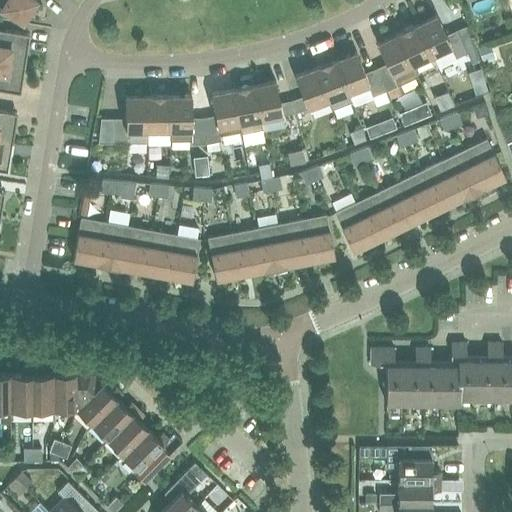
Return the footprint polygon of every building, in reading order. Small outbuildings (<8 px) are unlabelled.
[(0,0),(0,2),(2,3),(1,5),(22,18),(33,0),(0,0)] [(417,23),(432,55),(437,66),(468,51),(457,29),(446,34),(436,14),(417,23)] [(397,33),(412,65),(432,55),(417,23),(397,33)] [(457,29),(468,51),(472,62),(478,59),(467,24),(457,29)] [(0,58),(25,63),(30,33),(0,28),(0,58)] [(386,62),(375,68),(381,79),(386,90),(417,75),(412,65),(397,33),(377,42),(386,62)] [(490,42),(478,46),(483,61),(495,58),(490,42)] [(376,94),(386,90),(381,79),(375,68),(364,72),(357,51),(336,59),(352,101),(353,103),(376,94)] [(20,93),(25,63),(0,58),(0,89),(1,89),(20,93)] [(352,101),(336,59),(316,67),(328,99),(332,108),(352,101)] [(303,95),(292,99),(295,112),(328,99),(316,67),(295,74),(303,95)] [(488,89),(484,78),(471,82),(475,94),(488,89)] [(276,80),(254,84),(261,119),(295,112),(292,99),(280,102),(276,80)] [(262,129),(261,119),(254,84),(233,88),(241,131),(241,133),(262,129)] [(215,114),(203,117),(206,143),(220,140),(220,135),(241,131),(233,88),(211,93),(215,114)] [(434,95),(441,109),(455,104),(448,90),(434,95)] [(113,117),(113,142),(148,143),(148,130),(148,95),(125,95),(126,117),(113,117)] [(148,130),(170,130),(169,95),(148,95),(148,130)] [(206,143),(203,117),(192,117),(191,95),(169,95),(170,130),(170,139),(191,139),(192,142),(206,143)] [(489,113),(485,100),(472,104),(476,117),(489,113)] [(426,102),(398,113),(404,125),(431,114),(426,102)] [(0,139),(12,142),(17,112),(0,109),(0,139)] [(448,114),(453,126),(461,123),(457,111),(448,114)] [(453,126),(448,114),(439,118),(444,130),(453,126)] [(284,135),(283,117),(265,118),(266,135),(284,135)] [(391,118),(365,127),(369,137),(395,127),(391,118)] [(349,131),(354,143),(366,139),(361,126),(349,131)] [(404,131),(409,143),(418,140),(413,127),(404,131)] [(409,143),(404,131),(396,134),(400,146),(409,143)] [(486,137),(464,148),(483,188),(484,187),(484,186),(505,176),(486,137)] [(0,170),(8,171),(12,142),(0,139),(0,170)] [(358,149),(363,161),(371,157),(367,145),(358,149)] [(286,151),(290,165),(304,162),(301,147),(286,151)] [(462,198),(483,188),(464,148),(442,158),(462,198)] [(363,161),(358,149),(349,152),(354,164),(363,161)] [(206,156),(192,157),(194,176),(208,174),(206,156)] [(421,169),(440,208),(460,197),(461,199),(462,198),(442,158),(421,169)] [(156,163),(155,176),(168,177),(169,164),(156,163)] [(310,167),(314,180),(323,176),(319,164),(310,167)] [(269,166),(258,168),(259,172),(260,178),(270,177),(271,176),(270,170),(269,166)] [(314,180),(310,167),(301,171),(306,183),(314,180)] [(440,208),(421,169),(399,179),(418,218),(440,208)] [(270,177),(272,190),(282,188),(279,175),(271,176),(270,177)] [(272,190),(270,177),(260,178),(263,191),(272,190)] [(110,192),(111,179),(102,178),(101,191),(110,192)] [(111,179),(110,192),(120,193),(121,180),(111,179)] [(418,218),(399,179),(378,190),(397,228),(418,218)] [(246,181),(233,184),(236,196),(249,194),(246,181)] [(149,195),(158,196),(159,183),(150,182),(149,195)] [(168,184),(159,183),(158,196),(167,197),(168,184)] [(202,200),(203,187),(193,186),(192,199),(202,200)] [(203,187),(202,200),(211,201),(212,188),(203,187)] [(356,200),(375,239),(397,228),(378,190),(356,200)] [(353,250),(375,239),(356,200),(334,211),(353,250)] [(326,212),(302,217),(310,260),(334,255),(326,212)] [(96,263),(97,263),(105,220),(81,215),(73,258),(96,262),(96,263)] [(278,222),(287,265),(288,265),(288,264),(310,260),(302,217),(278,222)] [(197,233),(198,221),(178,219),(177,232),(197,233)] [(128,224),(105,220),(97,263),(120,268),(128,224)] [(255,226),(263,270),(287,265),(278,222),(255,226)] [(122,267),(144,271),(152,228),(128,224),(120,268),(122,268),(122,267)] [(231,231),(240,274),(262,269),(262,270),(263,270),(255,226),(231,231)] [(175,233),(152,228),(144,271),(168,275),(175,233)] [(240,274),(231,231),(207,236),(216,278),(240,274)] [(175,233),(168,275),(192,280),(200,237),(175,233)] [(458,396),(459,341),(451,341),(451,363),(440,363),(440,402),(459,402),(459,396),(458,396)] [(458,396),(459,396),(476,397),(476,358),(466,358),(466,341),(459,341),(458,396)] [(476,358),(476,397),(494,397),(494,341),(487,341),(487,358),(476,358)] [(494,341),(494,397),(511,396),(511,358),(502,358),(502,341),(494,341)] [(386,402),(404,402),(405,363),(394,363),(394,346),(371,346),(370,363),(386,364),(386,402)] [(415,363),(405,363),(404,402),(422,402),(423,346),(415,346),(415,363)] [(423,346),(422,402),(440,402),(440,363),(430,363),(430,346),(423,346)] [(23,372),(10,372),(11,408),(32,408),(32,365),(22,365),(23,372)] [(32,365),(32,408),(54,407),(53,372),(41,372),(41,365),(32,365)] [(53,365),(53,372),(54,407),(76,407),(90,371),(62,372),(62,365),(53,365)] [(111,391),(90,371),(76,407),(92,423),(117,397),(117,398),(122,393),(115,386),(111,391)] [(10,372),(0,372),(0,408),(0,421),(11,421),(11,408),(10,372)] [(117,397),(92,423),(107,438),(137,407),(131,401),(126,406),(117,398),(117,397)] [(144,413),(137,407),(107,438),(123,453),(148,427),(139,419),(144,413)] [(135,472),(144,480),(169,454),(161,446),(169,438),(162,431),(157,436),(148,427),(123,453),(138,468),(135,472)] [(58,453),(63,441),(54,438),(50,450),(58,453)] [(63,441),(58,453),(67,456),(71,444),(63,441)] [(372,444),(372,456),(387,456),(387,444),(372,444)] [(398,466),(398,479),(440,479),(440,470),(431,470),(431,456),(412,456),(412,444),(387,444),(387,467),(398,466)] [(24,460),(33,460),(33,447),(24,447),(24,460)] [(42,447),(33,447),(33,460),(42,460),(42,447)] [(74,472),(83,463),(76,457),(67,466),(74,472)] [(83,463),(74,472),(80,479),(89,469),(83,463)] [(189,511),(197,505),(186,494),(201,479),(188,467),(164,492),(171,499),(158,511),(189,511)] [(15,475),(26,486),(32,480),(21,469),(15,475)] [(26,486),(15,475),(9,480),(20,492),(26,486)] [(94,511),(98,509),(84,495),(68,479),(55,491),(61,496),(48,509),(51,511),(94,511)] [(379,502),(431,502),(431,489),(440,489),(440,479),(398,479),(398,492),(379,492),(379,502)] [(116,495),(107,505),(114,511),(123,502),(116,495)] [(430,511),(431,502),(379,502),(378,511),(430,511)]
